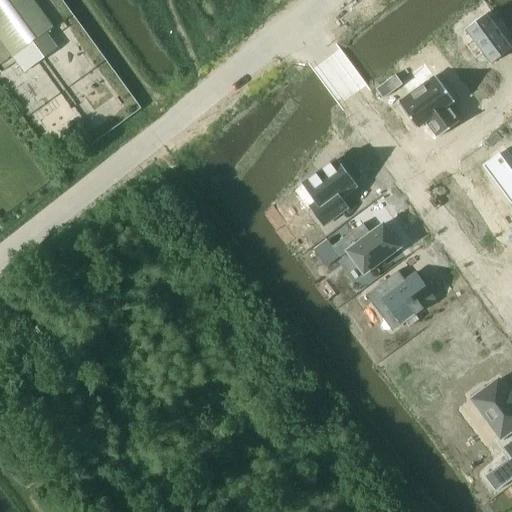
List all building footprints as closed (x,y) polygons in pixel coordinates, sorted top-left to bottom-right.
[(0,0),(0,41),(11,56),(51,27),(31,0),(0,0)] [(486,14),(464,30),(472,41),(465,45),(475,59),(482,54),(490,65),(502,57),(511,49),(486,14)] [(438,75),(401,102),(419,126),(429,119),(441,136),(462,120),(450,103),(456,99),(438,75)] [(395,76),(376,90),(383,99),(402,85),(395,76)] [(499,154),(483,166),(511,205),(511,157),(506,150),(500,155),(499,154)] [(336,161),(304,185),(317,202),(310,207),(323,225),(346,208),(339,198),(355,187),(336,161)] [(339,242),(332,247),(339,258),(347,252),(364,275),(400,248),(383,225),(370,235),(363,224),(339,242)] [(398,272),(366,295),(384,320),(393,313),(402,325),(434,301),(414,274),(405,281),(398,272)] [(480,384),(468,393),(500,437),(495,441),(503,452),(501,453),(511,467),(511,396),(509,391),(507,393),(495,377),(483,387),(480,384)]
